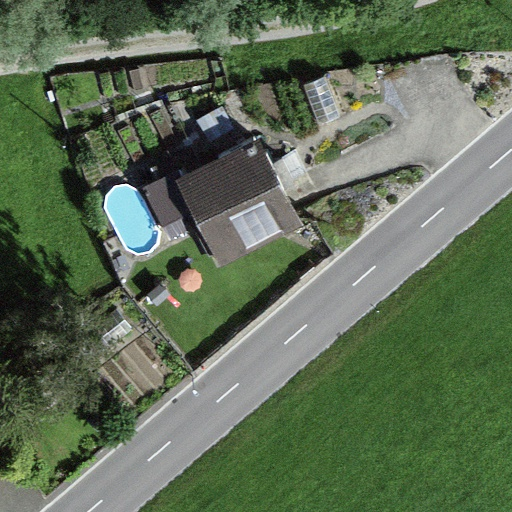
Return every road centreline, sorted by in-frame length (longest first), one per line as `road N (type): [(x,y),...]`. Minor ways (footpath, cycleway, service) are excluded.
road 1 (tertiary): [(91,511),(511,151)]
road 2 (track): [(400,0),(0,70)]
